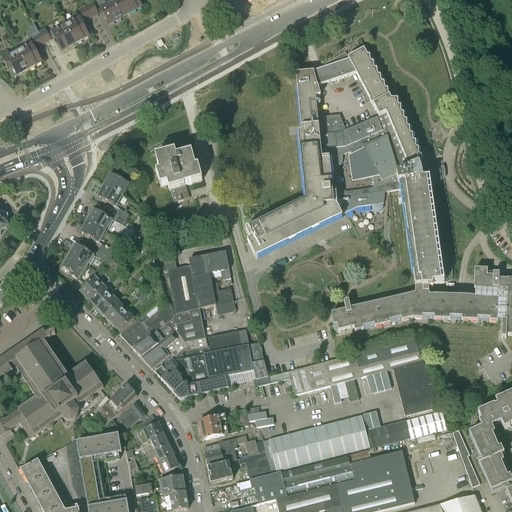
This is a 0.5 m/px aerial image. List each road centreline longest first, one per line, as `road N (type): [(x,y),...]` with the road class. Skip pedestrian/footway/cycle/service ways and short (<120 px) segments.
road 1 (residential): [(201,511),(173,419),(27,262)]
road 2 (residential): [(429,0),(454,62),(481,186),(511,243)]
road 3 (secondary): [(266,32),(234,40),(53,132)]
road 4 (secondary): [(69,142),(266,32)]
road 5 (residential): [(200,6),(18,108)]
road 6 (unknown): [(173,419),(256,401),(301,416),(375,402)]
